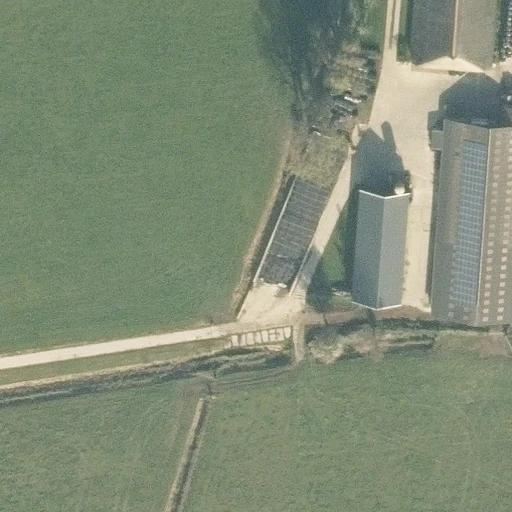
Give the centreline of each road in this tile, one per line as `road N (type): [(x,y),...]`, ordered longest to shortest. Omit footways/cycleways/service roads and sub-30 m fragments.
road 1 (track): [(0,363),(285,320),(386,87)]
road 2 (track): [(413,318),(424,165),(370,131)]
road 3 (track): [(285,320),(499,324)]
